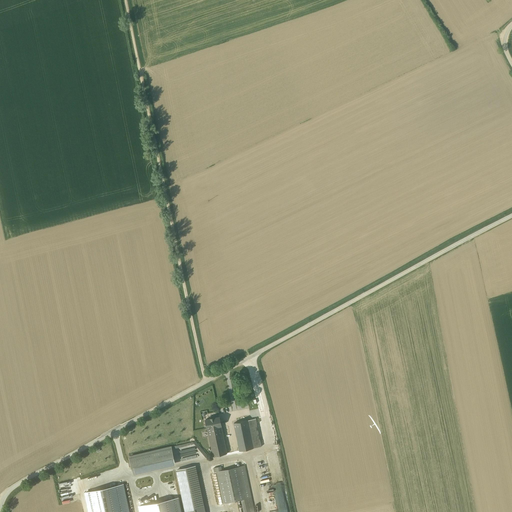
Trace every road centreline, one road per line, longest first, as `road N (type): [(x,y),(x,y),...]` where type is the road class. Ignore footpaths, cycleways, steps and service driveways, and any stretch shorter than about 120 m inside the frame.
road 1 (unclassified): [(511,215),(40,471),(0,504)]
road 2 (track): [(204,381),(124,0)]
